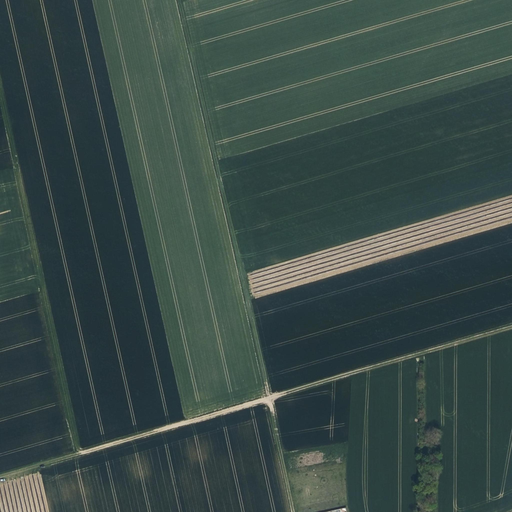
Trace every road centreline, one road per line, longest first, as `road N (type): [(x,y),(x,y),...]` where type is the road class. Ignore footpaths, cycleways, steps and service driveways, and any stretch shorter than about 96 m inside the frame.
road 1 (track): [(0,476),(511,330)]
road 2 (track): [(180,0),(293,511)]
